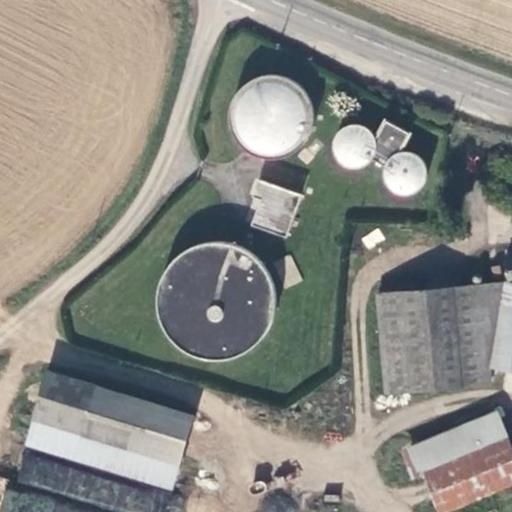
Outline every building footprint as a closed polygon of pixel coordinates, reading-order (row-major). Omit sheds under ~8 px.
[(229,111),(229,116),(229,122),(230,127),(232,132),(234,137),(237,141),(240,146),(244,149),(248,153),(253,155),(258,157),(263,159),(268,159),(273,159),(279,159),(284,157),(289,156),(294,153),(298,150),(302,146),(305,142),(308,138),(311,133),(312,128),(313,123),(314,117),(314,112),(313,107),(311,102),(309,97),(306,92),(303,88),(299,84),(295,81),(290,79),(285,77),(280,75),(274,74),(269,74),(264,75),(259,76),(254,78),(249,81),(245,84),(241,87),(237,91),(234,96),(232,101),(230,106),(229,111)] [(339,136),(338,141),(338,146),(340,150),(342,155),(346,158),(350,160),(355,162),(359,162),(364,160),(369,158),(374,158),(392,169),(394,174),(395,179),(398,183),(401,186),(406,189),(410,190),(415,190),(420,189),(424,186),(427,183),(430,179),(431,175),(432,170),(431,165),(429,161),(426,157),(422,154),(418,153),(413,152),(406,151),(414,134),(389,121),(380,136),(374,132),(371,128),(367,125),(362,124),(358,123),(353,123),(348,125),(344,128),(341,132),(339,136)] [(301,197),(263,181),(251,221),(286,236),(301,197)] [(275,296),(274,291),(272,281),(269,275),(265,268),(260,263),(255,257),(249,253),(242,249),(235,246),(228,244),(221,243),(213,243),(206,244),(198,246),(191,249),(185,252),(179,257),(173,261),(169,267),(164,273),(161,280),(159,287),(157,295),(157,302),(157,310),(158,317),(161,324),(164,331),(168,337),(172,343),(178,348),(184,353),(190,356),(197,359),(204,361),(212,362),(219,362),(227,361),(234,359),(241,357),(248,353),(254,349),(259,344),(264,338),(268,332),(271,325),(274,318),(275,311),(276,303),(275,296)] [(511,256),(502,259),(508,280),(511,279),(511,256)] [(497,357),(511,287),(511,279),(508,280),(378,288),(386,388),(491,382),(497,357)] [(511,287),(497,357),(511,360),(511,287)] [(54,370),(31,440),(176,486),(198,415),(54,370)] [(449,511),(511,484),(511,442),(500,412),(404,450),(417,478),(428,474),(443,511),(449,511)]
